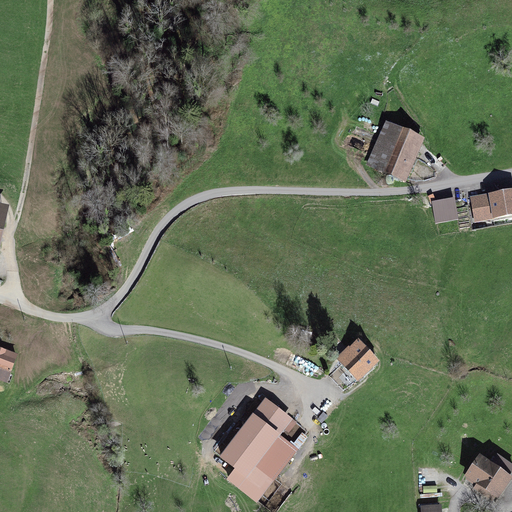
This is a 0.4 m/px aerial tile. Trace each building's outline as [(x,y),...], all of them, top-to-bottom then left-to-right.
[(384,49),(362,71),(379,87),(401,65),(384,49)] [(425,142),(386,124),(368,162),(407,180),(425,142)] [(511,192),(491,196),(494,219),(511,216),(511,192)] [(433,203),(435,224),(458,222),(455,200),(433,203)] [(13,211),(0,208),(0,259),(1,260),(13,211)] [(385,364),(366,342),(342,363),(361,385),(385,364)] [(22,358),(0,348),(0,374),(13,380),(22,358)] [(295,452),(252,423),(233,451),(276,480),(295,452)] [(511,488),(511,475),(484,459),(470,482),(504,502),(511,488)] [(424,468),(423,485),(439,485),(439,469),(424,468)]
